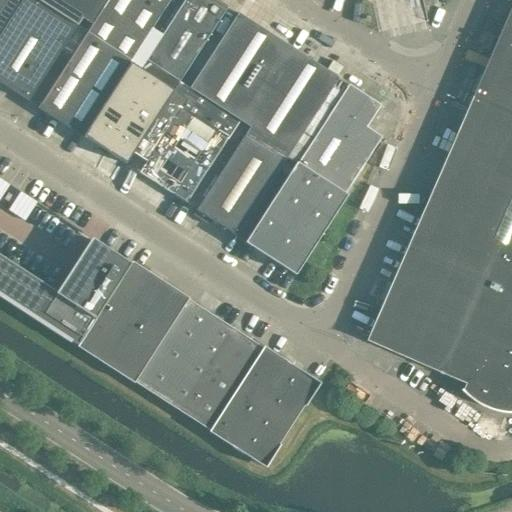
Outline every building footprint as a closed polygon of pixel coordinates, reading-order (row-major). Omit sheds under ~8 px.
[(12,0),(0,19),(0,80),(23,95),(72,19),(77,12),(88,18),(99,0),(12,0)] [(34,101),(33,102),(76,129),(77,130),(90,110),(130,48),(160,0),(99,0),(88,18),(34,101)] [(173,0),(160,0),(130,48),(140,54),(157,65),(174,76),(222,0),(175,0),(175,1),(173,0)] [(412,221),(363,334),(462,378),(460,383),(458,384),(467,392),(477,399),(488,403),(500,406),(511,407),(511,406),(511,404),(511,0),(508,0),(504,11),(467,96),(463,106),(453,128),(420,202),(412,221)] [(233,7),(184,82),(187,84),(234,115),(283,39),(233,7)] [(283,39),(234,115),(245,121),(239,130),(279,156),(333,72),(283,39)] [(90,110),(77,130),(87,137),(103,147),(157,65),(140,54),(130,48),(90,110)] [(157,65),(103,147),(120,158),(128,147),(174,76),(157,65)] [(174,76),(128,147),(142,156),(187,84),(184,82),(174,76)] [(242,235),(242,236),(263,250),(289,267),(377,131),(361,121),(375,99),(343,78),(242,235)] [(142,156),(134,167),(160,183),(182,149),(203,163),(234,115),(187,84),(142,156)] [(193,201),(191,204),(232,230),(232,229),(279,156),(239,130),(193,201)] [(182,149),(160,183),(181,197),(184,194),(203,163),(182,149)] [(0,292),(73,340),(73,339),(91,311),(126,257),(86,231),(51,285),(0,251),(0,292)] [(91,311),(73,339),(175,405),(228,323),(126,257),(91,311)] [(228,323),(175,405),(211,428),(263,346),(228,323)] [(263,346),(211,428),(259,459),(312,377),(309,375),(263,346)]
